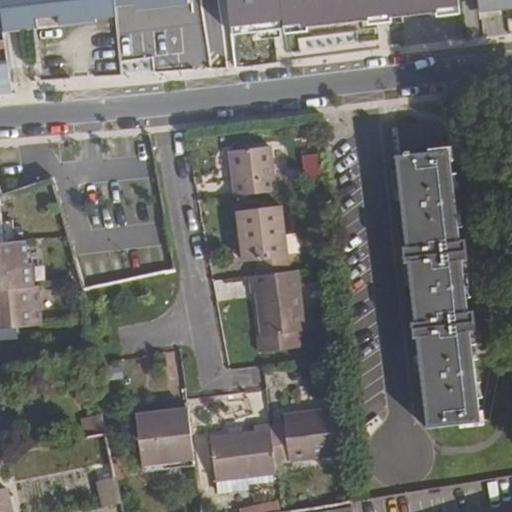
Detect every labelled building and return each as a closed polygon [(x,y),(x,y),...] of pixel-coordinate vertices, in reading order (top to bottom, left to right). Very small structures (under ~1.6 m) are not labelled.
[(112,0),(0,0),(4,31),(30,28),(29,19),(59,15),(61,25),(96,21),(96,18),(115,16),(112,0)] [(222,0),(225,35),(457,18),(455,0),(222,0)] [(511,0),(480,0),(481,8),(511,4),(511,0)] [(0,61),(0,96),(10,96),(9,84),(7,61),(0,61)] [(163,211),(149,134),(119,136),(133,217),(163,211)] [(73,163),(72,140),(0,147),(0,186),(2,198),(52,178),(50,170),(73,163)] [(271,147),(230,151),(235,195),(276,190),(271,147)] [(465,240),(459,241),(449,150),(410,155),(409,151),(403,152),(404,155),(396,156),(406,247),(402,248),(404,262),(408,262),(415,323),(411,323),(412,337),(417,337),(427,427),(460,424),(460,427),(484,424),(482,410),(479,411),(470,331),(475,330),(473,311),(467,312),(461,260),(467,260),(465,240)] [(257,274),(290,270),(282,206),(236,211),(242,262),(255,261),(257,274)] [(136,229),(166,223),(163,211),(133,217),(136,229)] [(34,263),(29,264),(27,241),(4,243),(0,243),(0,328),(43,325),(40,285),(35,286),(34,263)] [(300,332),(305,331),(298,269),(290,270),(257,274),(249,275),(251,293),(256,292),(261,336),(258,337),(259,353),(302,348),(300,332)] [(286,425),(271,427),(275,463),(350,456),(344,407),(284,413),(286,425)] [(142,466),(195,460),(189,409),(137,415),(142,466)] [(275,463),(271,427),(271,424),(254,426),(254,433),(211,437),(215,481),(276,473),(275,463)] [(277,480),(276,473),(215,481),(217,492),(248,488),(248,483),(277,480)] [(104,507),(122,504),(116,477),(98,481),(104,507)] [(0,511),(11,511),(6,488),(0,489),(0,511)]
